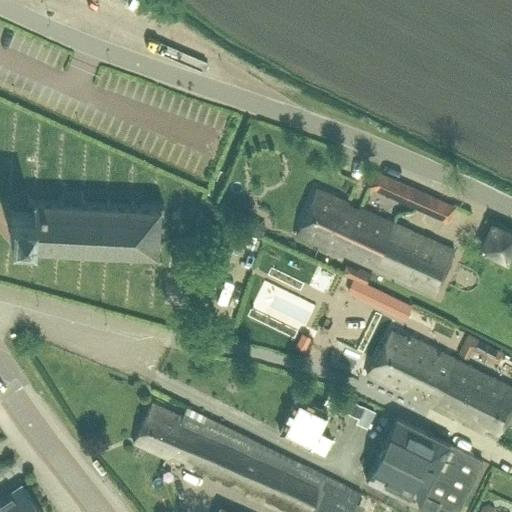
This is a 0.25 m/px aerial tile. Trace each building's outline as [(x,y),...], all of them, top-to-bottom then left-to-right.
[(386,193),(423,210),(430,195),(393,179),(386,193)] [(79,196),(79,188),(66,188),(61,187),(61,195),(60,195),(56,195),(29,194),(26,197),(30,201),(30,210),(8,209),(8,221),(7,233),(29,234),(29,243),(23,248),(26,251),(102,254),(107,255),(156,257),(157,257),(160,255),(162,224),(162,223),(162,203),(160,200),(132,199),(129,198),(108,198),(79,196)] [(372,266),(391,222),(357,207),(353,209),(348,207),(346,202),(314,187),(295,233),(323,246),(327,246),(372,266)] [(430,195),(423,210),(444,219),(451,204),(430,195)] [(243,228),(247,217),(242,215),(237,226),(243,228)] [(391,222),(372,266),(432,294),(452,249),(391,222)] [(238,253),(245,232),(234,229),(227,249),(238,253)] [(175,236),(173,250),(193,252),(195,239),(175,236)] [(272,292),(290,301),(296,288),(278,280),(272,292)] [(380,303),(385,292),(367,283),(362,295),(380,303)] [(310,337),(301,332),(295,345),(304,349),(310,337)] [(431,404),(454,359),(406,336),(404,339),(389,332),(364,374),(401,392),(405,386),(416,392),(415,398),(430,406),(431,404)] [(511,386),(454,359),(431,404),(441,408),(440,410),(479,429),(482,424),(493,430),(496,424),(500,426),(511,401),(511,394),(510,393),(511,389),(511,386)] [(322,453),(329,438),(315,431),(325,409),(294,395),(278,432),(310,446),(309,447),(322,453)] [(181,415),(149,401),(131,441),(228,484),(233,480),(245,485),(243,493),(285,511),(291,511),(293,509),(299,511),(359,511),(363,505),(355,501),(359,491),(184,406),(181,415)] [(424,511),(454,511),(457,506),(483,460),(395,416),(364,477),(416,503),(414,507),(424,511)] [(39,511),(21,484),(0,497),(0,511),(39,511)]
